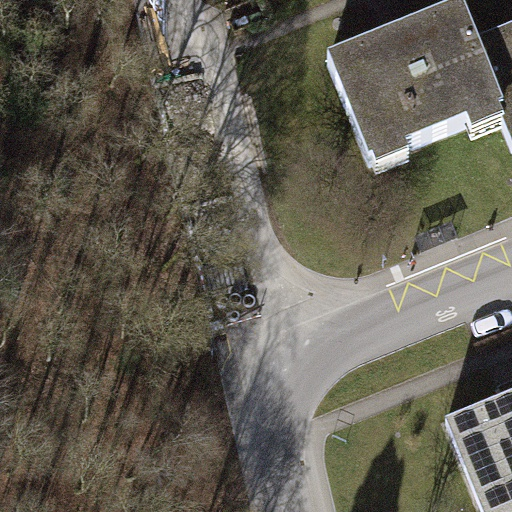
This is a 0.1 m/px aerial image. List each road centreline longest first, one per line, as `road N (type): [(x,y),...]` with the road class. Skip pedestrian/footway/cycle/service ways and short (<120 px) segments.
road 1 (residential): [(259,370),(174,0)]
road 2 (residential): [(259,370),(511,270)]
road 3 (residential): [(259,370),(289,511)]
